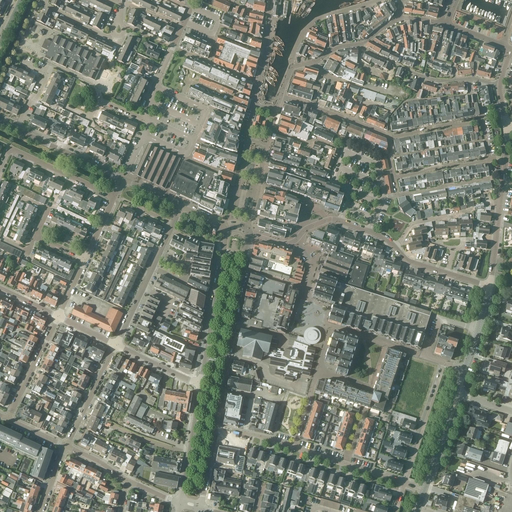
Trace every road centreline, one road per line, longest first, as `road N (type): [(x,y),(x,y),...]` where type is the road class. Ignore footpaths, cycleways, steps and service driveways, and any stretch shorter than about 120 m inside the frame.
road 1 (unclassified): [(200,509),(250,234)]
road 2 (residential): [(200,385),(224,227)]
road 3 (residential): [(281,96),(277,110),(253,105),(270,0)]
road 4 (residential): [(0,169),(10,150),(114,197)]
road 5 (residential): [(116,345),(173,224)]
road 6 (tertiary): [(491,287),(505,157)]
road 7 (residential): [(404,483),(445,361)]
road 8 (unclassified): [(291,67),(316,20),(382,0)]
road 9 (residential): [(180,504),(200,385)]
